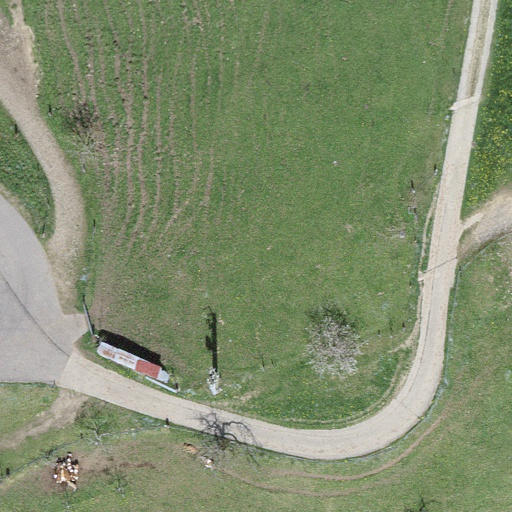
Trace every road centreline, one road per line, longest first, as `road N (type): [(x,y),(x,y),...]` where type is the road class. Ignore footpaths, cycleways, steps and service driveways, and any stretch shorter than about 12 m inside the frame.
road 1 (track): [(478,0),(413,380),(373,437),(309,448),(237,434),(141,401),(47,355)]
road 2 (track): [(0,360),(47,355),(0,251)]
